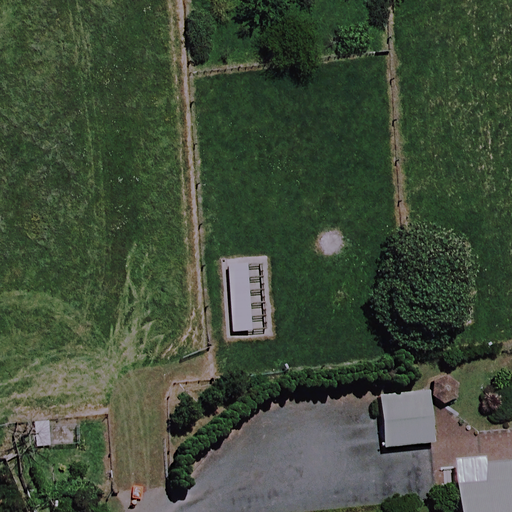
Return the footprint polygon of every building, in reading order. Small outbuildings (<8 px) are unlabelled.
[(469,247),(425,248),(426,329),(471,328),(469,247)] [(261,267),(227,268),(229,340),(264,339),(261,267)] [(431,446),(428,395),(376,399),(379,449),(431,446)] [(77,449),(75,421),(32,424),(34,452),(77,449)] [(511,511),(511,465),(454,470),(456,511),(511,511)]
